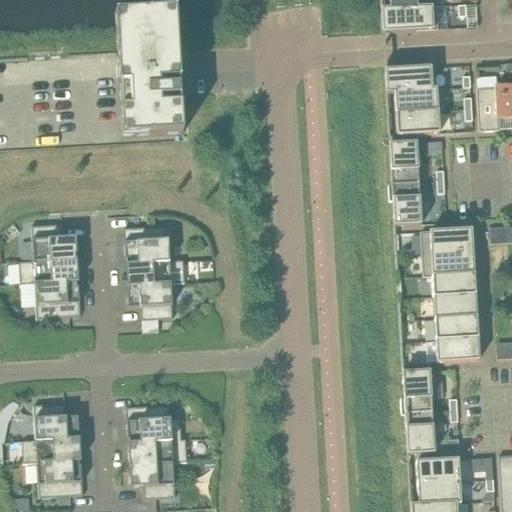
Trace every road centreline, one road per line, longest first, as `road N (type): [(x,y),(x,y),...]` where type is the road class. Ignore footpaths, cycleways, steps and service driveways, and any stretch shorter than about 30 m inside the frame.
road 1 (residential): [(294,357),(276,65)]
road 2 (residential): [(276,65),(511,49)]
road 3 (residential): [(294,357),(106,370)]
road 4 (residential): [(116,74),(276,65)]
road 5 (residential): [(96,215),(106,370)]
road 6 (residential): [(303,511),(294,357)]
road 7 (residential): [(105,511),(97,371)]
